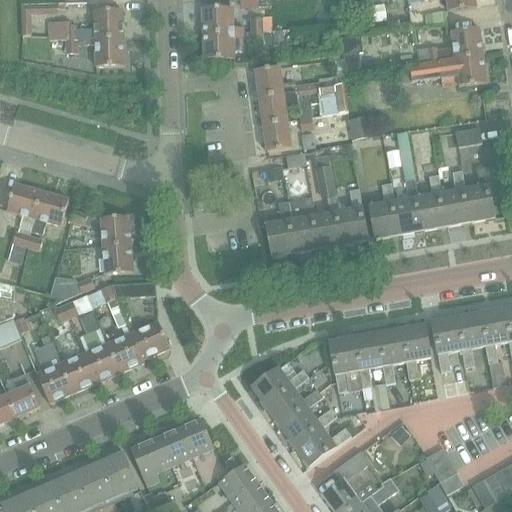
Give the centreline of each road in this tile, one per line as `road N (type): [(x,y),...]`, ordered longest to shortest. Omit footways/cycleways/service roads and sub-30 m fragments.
road 1 (residential): [(221,323),(511,268)]
road 2 (residential): [(174,231),(248,219),(227,83),(168,86)]
road 3 (unclassified): [(0,466),(204,375)]
road 4 (residential): [(0,137),(171,183)]
road 5 (unclassified): [(204,375),(306,511)]
